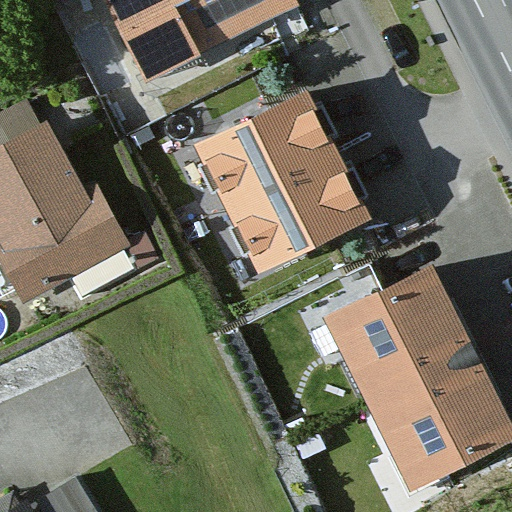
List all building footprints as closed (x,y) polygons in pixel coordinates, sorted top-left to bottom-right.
[(289,0),(105,0),(144,78),(293,6),(289,0)] [(314,101),(202,154),(261,277),(373,223),(314,101)] [(51,123),(0,150),(0,246),(28,298),(120,248),(51,123)] [(446,269),(334,316),(371,403),(482,357),(446,269)] [(511,429),(482,357),(371,403),(408,494),(511,451),(511,429)] [(104,511),(82,473),(13,511),(104,511)]
